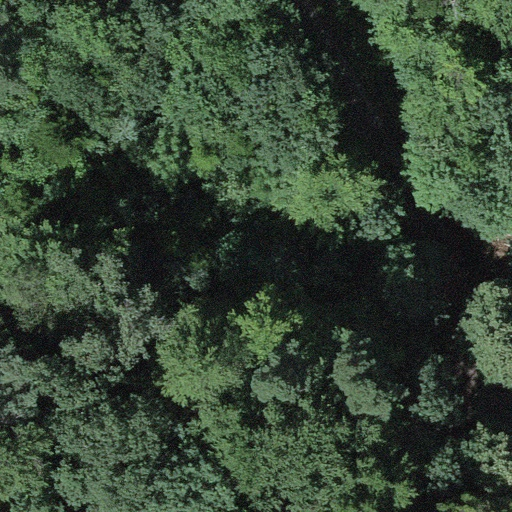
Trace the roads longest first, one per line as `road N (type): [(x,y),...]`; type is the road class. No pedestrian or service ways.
road 1 (track): [(0,290),(103,364),(205,422),(276,448),(350,446),(511,401)]
road 2 (track): [(280,0),(320,73),(511,359)]
